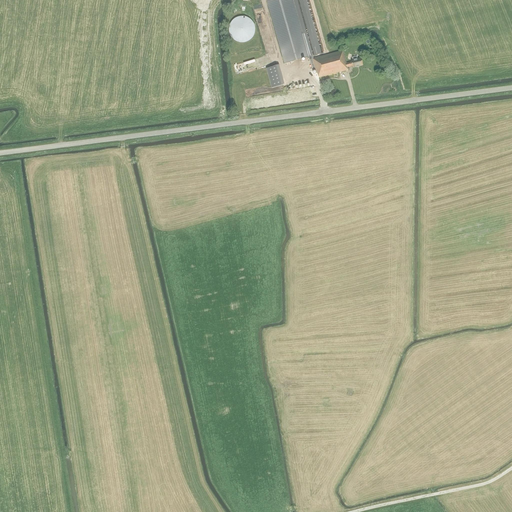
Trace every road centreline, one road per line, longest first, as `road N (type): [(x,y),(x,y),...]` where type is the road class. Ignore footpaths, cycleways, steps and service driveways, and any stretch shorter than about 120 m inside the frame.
road 1 (tertiary): [(0,153),(511,88)]
road 2 (track): [(353,511),(486,483),(511,468)]
